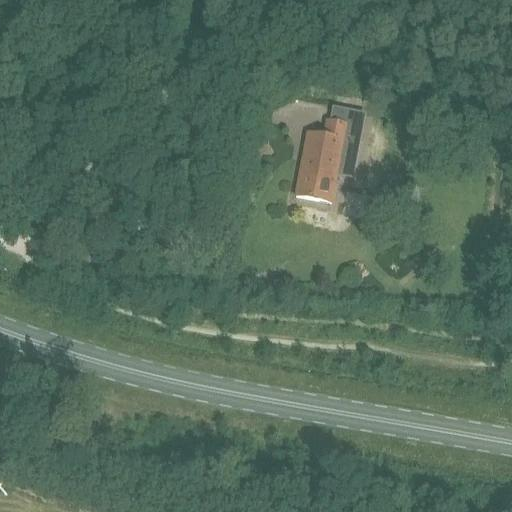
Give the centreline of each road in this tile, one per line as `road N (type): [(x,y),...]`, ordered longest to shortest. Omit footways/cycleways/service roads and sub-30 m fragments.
road 1 (secondary): [(511,443),(115,369),(0,331)]
road 2 (track): [(19,256),(153,104)]
road 3 (residential): [(153,104),(277,0)]
